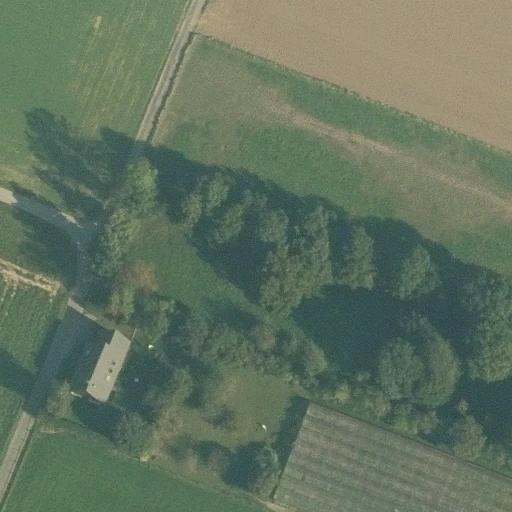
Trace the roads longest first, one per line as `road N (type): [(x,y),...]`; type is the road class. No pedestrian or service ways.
road 1 (unclassified): [(0,487),(102,241),(0,197)]
road 2 (track): [(102,241),(201,0)]
